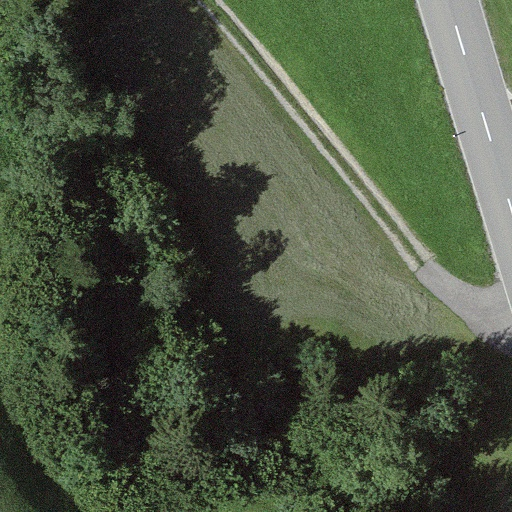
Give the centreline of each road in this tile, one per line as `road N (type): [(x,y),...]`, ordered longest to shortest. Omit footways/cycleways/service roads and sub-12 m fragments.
road 1 (track): [(511,347),(449,308),(198,0)]
road 2 (tertiary): [(511,213),(445,0)]
